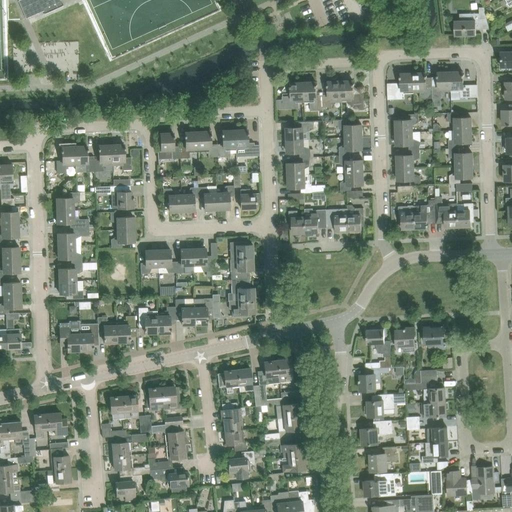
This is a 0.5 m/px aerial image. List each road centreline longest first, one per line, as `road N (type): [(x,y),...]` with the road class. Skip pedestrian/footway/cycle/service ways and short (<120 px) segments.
road 1 (residential): [(43,388),(34,144)]
road 2 (residential): [(270,225),(155,228),(148,123)]
road 3 (residential): [(490,253),(479,55)]
road 4 (residential): [(506,341),(462,344),(467,447),(511,444)]
road 5 (residential): [(329,511),(337,321)]
road 6 (residential): [(383,243),(377,61)]
road 7 (residential): [(266,111),(266,66),(377,61)]
road 8 (residential): [(209,484),(200,352)]
road 9 (residential): [(95,506),(89,378)]
road 10 (residential): [(148,123),(157,115),(266,111)]
road 11 (residential): [(34,144),(51,128),(148,123)]
